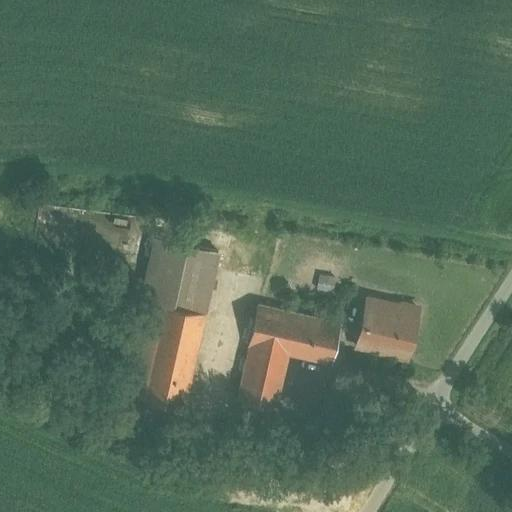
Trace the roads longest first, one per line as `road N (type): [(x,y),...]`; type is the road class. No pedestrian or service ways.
road 1 (unclassified): [(437,401),(511,290)]
road 2 (unclassified): [(371,511),(437,401)]
